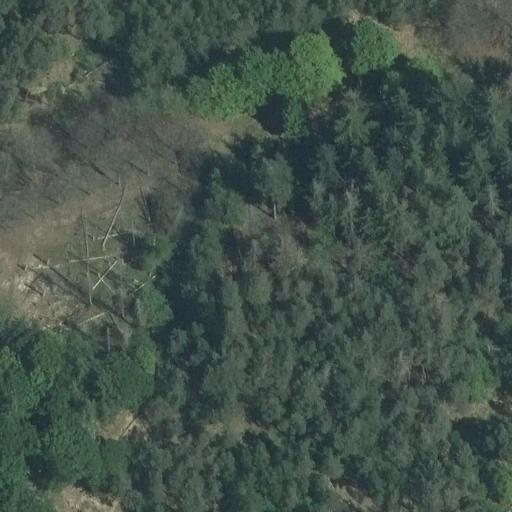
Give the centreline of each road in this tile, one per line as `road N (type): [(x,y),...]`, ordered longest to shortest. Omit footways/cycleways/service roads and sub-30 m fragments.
road 1 (track): [(511,58),(238,111),(0,186)]
road 2 (track): [(215,118),(122,511)]
